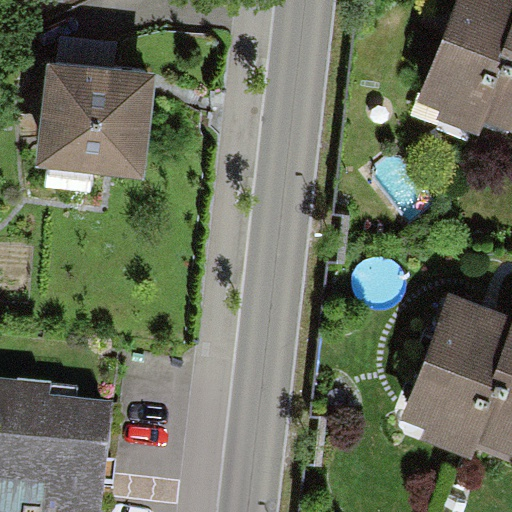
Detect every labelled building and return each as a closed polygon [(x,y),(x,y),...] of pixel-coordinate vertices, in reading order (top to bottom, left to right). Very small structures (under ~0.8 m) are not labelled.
[(511,24),(511,0),(458,0),(422,100),(445,108),(441,119),(486,136),(489,126),(511,64),(511,57),(501,53),(511,24)] [(511,24),(501,53),(511,57),(511,64),(489,126),(511,134),(511,24)] [(63,59),(119,61),(120,36),(64,35),(63,59)] [(154,75),(48,63),(36,168),(143,180),(154,75)] [(511,317),(490,310),(450,295),(403,421),(426,429),(422,440),(472,460),(477,447),(504,383),(492,379),(511,327),(511,317)] [(511,327),(492,379),(504,383),(477,447),(511,459),(511,327)] [(48,391),(0,385),(0,511),(98,511),(109,410),(47,404),(48,391)]
